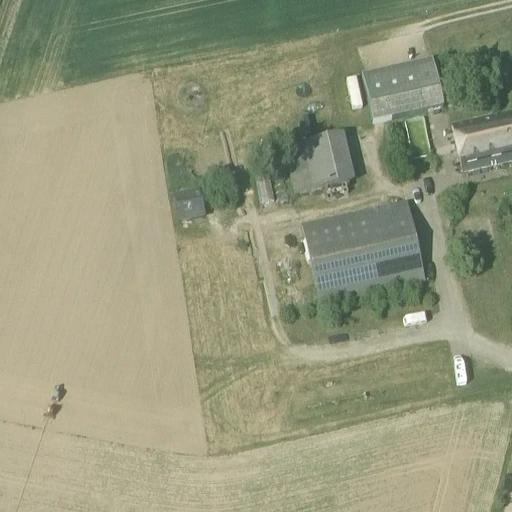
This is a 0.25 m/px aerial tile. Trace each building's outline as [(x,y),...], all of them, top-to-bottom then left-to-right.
[(367,71),(375,117),(447,103),(439,58),(367,71)] [(511,114),(451,129),(461,175),(511,164),(511,114)] [(282,151),(293,198),(353,184),(343,137),(282,151)] [(174,202),(179,226),(203,220),(198,197),(174,202)] [(300,228),(319,309),(424,284),(406,204),(300,228)] [(425,333),(443,334),(443,321),(425,321),(425,333)]
